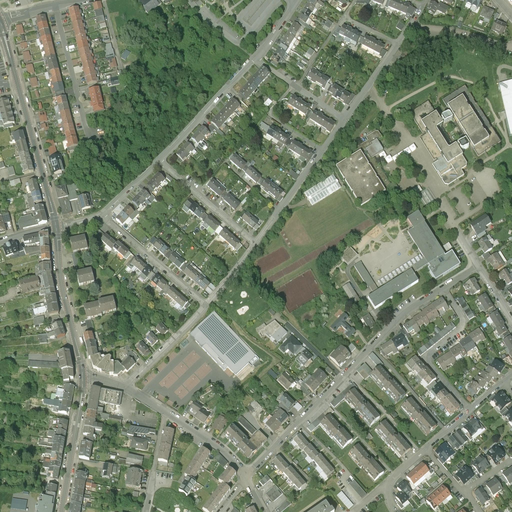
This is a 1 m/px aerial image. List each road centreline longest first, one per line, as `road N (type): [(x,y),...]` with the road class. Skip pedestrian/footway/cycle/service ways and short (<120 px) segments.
road 1 (residential): [(469,410),(428,364),(427,356),(461,327),(442,288)]
road 2 (residential): [(123,386),(209,440),(243,477)]
road 3 (tertiary): [(83,374),(55,226)]
road 4 (residential): [(159,159),(254,57)]
road 5 (residential): [(243,477),(341,378)]
road 6 (tertiary): [(61,511),(83,374)]
road 7 (tertiary): [(55,226),(20,92)]
road 8 (residential): [(101,214),(205,305)]
road 9 (residential): [(96,136),(86,129),(55,8)]
road 10 (residential): [(341,378),(401,315),(442,288)]
road 11 (residential): [(159,159),(254,244)]
